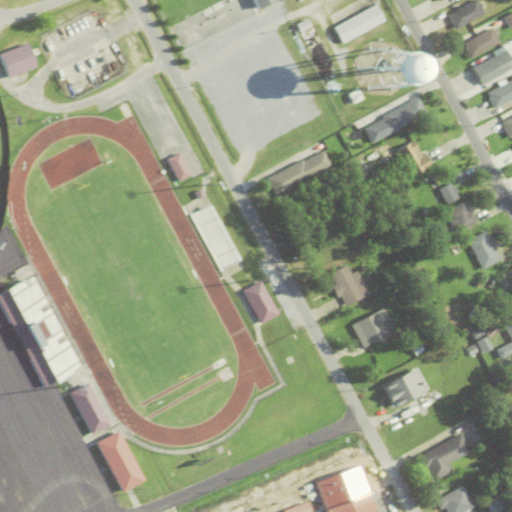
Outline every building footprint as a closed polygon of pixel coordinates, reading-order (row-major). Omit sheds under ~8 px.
[(251,0),(272,0),(255,8),(251,0)] [(448,20),(449,20),(446,15),(473,0),(475,0),(483,14),(454,30),(448,20)] [(385,23),(378,6),(334,23),(340,41),(385,23)] [(502,17),(511,12),(511,28),(508,30),(502,17)] [(294,25),(305,19),(309,27),(298,33),(294,25)] [(464,49),(462,44),(490,28),(499,43),(469,59),(464,49)] [(0,60),(0,54),(26,45),(34,68),(7,79),(0,60)] [(470,69),(504,50),(511,64),(511,69),(480,86),(470,69)] [(375,82),(373,81),(371,80),(369,78),(367,76),(366,74),(366,71),(365,69),(365,66),(366,63),(367,61),(369,59),(371,57),(373,56),(375,55),(378,55),(380,55),(382,55),(383,55),(385,56),(388,57),(389,59),(391,61),(392,63),(393,66),(393,68),(393,71),(392,73),(391,76),(390,78),(388,80),(385,81),(383,82),(381,82),(378,82),(375,82)] [(487,98),(488,98),(486,93),(511,79),(511,99),(492,109),(487,98)] [(347,94),(356,90),(361,101),(351,105),(347,94)] [(370,143),(362,129),(381,118),(380,117),(416,97),(425,115),(409,124),(408,122),(370,143)] [(502,129),(503,128),(501,123),(511,117),(511,136),(507,139),(502,129)] [(422,155),(429,167),(410,178),(394,151),(411,141),(420,156),(422,155)] [(321,151),(328,164),(274,194),(266,179),(301,160),(302,161),(321,151)] [(190,176),(181,152),(168,158),(177,181),(190,176)] [(438,180),(436,176),(435,176),(431,167),(437,164),(441,171),(439,172),(442,178),(438,180)] [(452,177),(467,170),(469,175),(454,182),(452,177)] [(455,189),(457,192),(455,194),(458,199),(446,205),(438,191),(449,184),(453,190),(455,189)] [(470,213),(475,223),(454,234),(448,222),(451,219),(447,211),(462,203),(468,214),(470,213)] [(207,205),(238,259),(220,269),(190,214),(207,205)] [(465,242),(484,232),(500,261),(481,271),(465,242)] [(453,256),(449,258),(446,250),(455,246),(460,255),(454,258),(453,256)] [(339,296),(335,298),(330,288),(334,286),(328,274),(345,266),(350,275),(355,272),(367,296),(345,307),(339,296)] [(73,373),(54,383),(53,381),(42,387),(0,308),(0,294),(4,292),(3,289),(23,279),(24,281),(35,275),(83,365),(72,371),(73,373)] [(489,284),(503,278),(505,283),(491,289),(489,284)] [(241,292),(259,282),(277,316),(259,325),(241,292)] [(349,326),(382,309),(394,332),(361,349),(349,326)] [(511,349),(499,356),(494,346),(510,338),(500,320),(511,313),(511,349)] [(399,330),(409,325),(416,339),(406,344),(399,330)] [(492,348),(485,336),(475,342),(483,354),(492,348)] [(410,350),(418,344),(423,351),(415,357),(410,350)] [(482,364),(489,360),(494,369),(487,372),(482,364)] [(473,366),(479,363),(485,372),(479,376),(473,366)] [(382,385),(393,409),(429,392),(418,368),(382,385)] [(68,395),(86,385),(109,426),(90,436),(68,395)] [(432,478),(425,466),(422,467),(415,454),(459,430),(469,448),(446,461),(449,468),(432,478)] [(145,481),(119,431),(97,443),(123,492),(145,481)] [(447,511),(443,504),(438,507),(433,498),(460,483),(472,503),(462,509),(463,511),(447,511)] [(325,511),(323,505),(366,488),(375,511),(325,511)] [(491,511),(484,499),(505,488),(511,500),(511,502),(493,511),(491,511)] [(424,505),(433,501),(436,506),(427,510),(424,505)] [(283,511),(310,511),(306,502),(283,511)]
